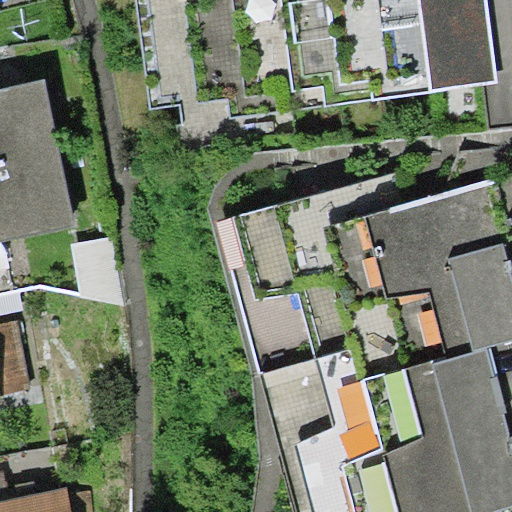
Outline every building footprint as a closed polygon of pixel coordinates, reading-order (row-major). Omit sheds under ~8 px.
[(486,0),(167,0),(185,125),(497,83),(486,0)] [(0,240),(75,225),(44,79),(0,87),(0,240)] [(399,171),(218,221),(298,511),(487,511),(511,505),(511,427),(490,347),(511,340),(511,261),(490,182),(409,205),(399,171)] [(0,403),(2,403),(1,394),(32,388),(18,321),(0,324),(0,403)] [(0,501),(10,500),(4,470),(0,471),(0,501)] [(10,500),(0,501),(0,511),(71,511),(68,494),(66,488),(10,500)] [(92,511),(90,491),(68,494),(71,511),(92,511)]
